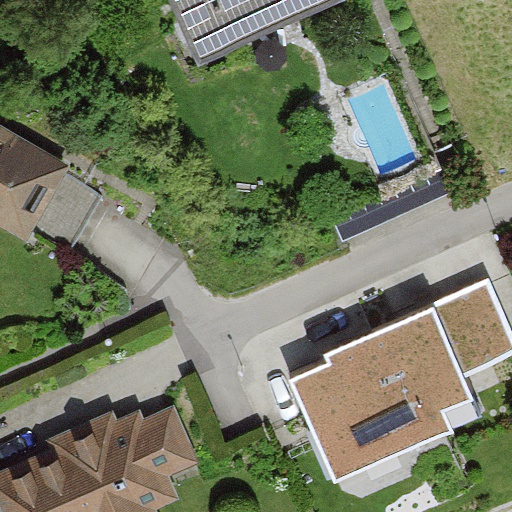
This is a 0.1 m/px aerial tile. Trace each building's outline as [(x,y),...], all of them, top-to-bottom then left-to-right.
[(177,0),(202,58),(334,0),(177,0)] [(0,117),(0,209),(37,230),(71,160),(0,117)] [(511,305),(500,278),(440,306),(467,366),(511,345),(511,305)] [(440,306),(308,367),(351,459),(482,398),(467,366),(440,306)] [(103,422),(0,467),(0,491),(9,511),(150,511),(142,493),(177,477),(151,417),(109,436),(103,422)] [(0,511),(9,511),(0,491),(0,511)]
